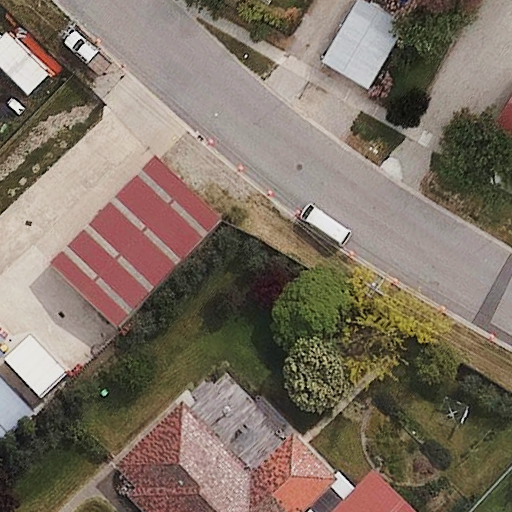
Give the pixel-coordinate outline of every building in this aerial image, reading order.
[(366,0),(323,60),(364,89),(427,0),(366,0)] [(511,105),(503,119),(511,125),(511,105)] [(230,222),(159,156),(51,264),(118,333),(230,222)] [(0,354),(10,345),(0,334),(0,447),(32,416),(0,384),(0,354)] [(176,417),(108,480),(137,511),(312,511),(318,507),(273,459),(242,488),(176,417)] [(398,511),(368,482),(338,511),(398,511)]
